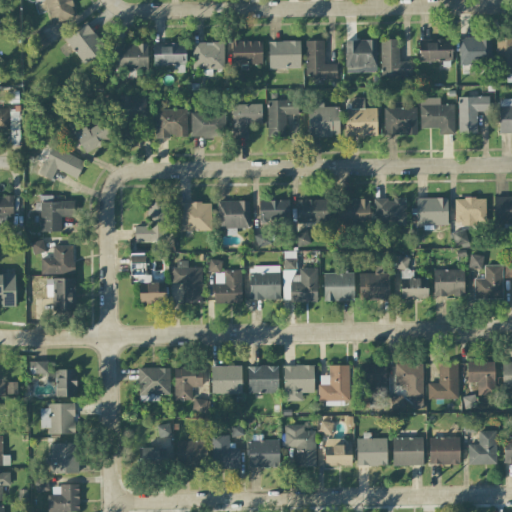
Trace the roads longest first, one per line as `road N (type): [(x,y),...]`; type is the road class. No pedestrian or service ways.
road 1 (residential): [(511,330),(0,337)]
road 2 (residential): [(511,6),(139,14),(115,3)]
road 3 (residential): [(511,496),(115,503)]
road 4 (residential): [(177,170),(120,178),(108,206),(115,511)]
road 5 (residential): [(511,164),(177,170)]
